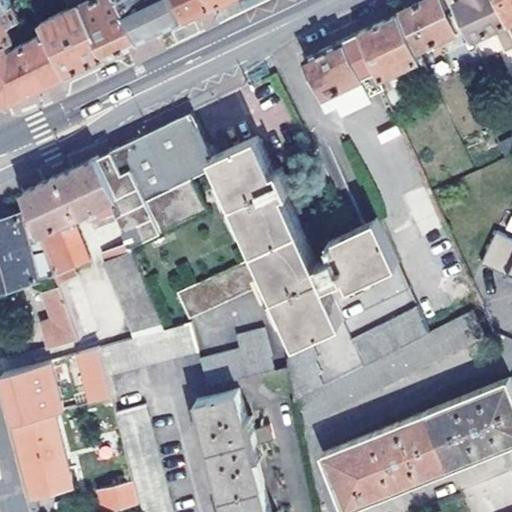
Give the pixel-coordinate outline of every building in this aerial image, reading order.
[(0,0),(0,8),(13,2),(12,0),(0,0)] [(108,51),(82,0),(69,0),(73,7),(45,21),(50,31),(69,70),(87,61),(108,51)] [(90,0),(82,0),(108,51),(130,41),(140,36),(123,0),(92,0),(91,1),(90,0)] [(123,0),(140,36),(161,26),(184,15),(186,14),(179,0),(123,0)] [(213,0),(179,0),(186,14),(191,12),(214,1),(213,0)] [(417,50),(458,31),(443,0),(420,0),(398,11),(417,50)] [(511,48),(511,29),(509,22),(498,0),(458,0),(455,2),(472,37),(496,26),(507,50),(511,48)] [(511,0),(498,0),(509,22),(511,20),(511,0)] [(16,38),(15,35),(9,24),(21,19),(13,2),(0,8),(0,45),(8,41),(16,38)] [(411,82),(428,73),(417,50),(398,11),(378,20),(360,29),(386,86),(398,80),(408,76),(411,82)] [(395,105),(386,86),(360,29),(338,39),(306,54),(330,105),(335,103),(344,107),(345,112),(374,98),(372,94),(382,89),(391,107),(395,105)] [(12,49),(8,41),(0,45),(0,94),(6,96),(13,96),(62,73),(69,70),(50,31),(12,49)] [(469,54),(458,31),(417,50),(428,73),(434,85),(456,75),(451,63),(469,54)] [(416,93),(434,85),(428,73),(411,82),(416,93)] [(386,86),(395,105),(399,113),(410,107),(398,80),(386,86)] [(129,237),(130,241),(210,206),(196,175),(219,165),(299,331),(286,337),(291,364),(296,392),(300,390),(431,324),(379,211),(331,234),(337,246),(318,255),(259,132),(213,155),(191,109),(145,131),(114,146),(109,148),(101,152),(118,192),(112,194),(117,208),(129,237)] [(41,230),(74,214),(78,212),(80,216),(88,212),(86,208),(94,204),(100,215),(117,208),(112,194),(118,192),(101,152),(86,159),(53,175),(25,189),(34,211),(41,230)] [(0,284),(57,270),(41,230),(34,211),(0,218),(0,284)] [(41,230),(57,270),(90,256),(74,214),(41,230)] [(511,236),(497,231),(485,261),(511,272),(511,236)] [(105,257),(132,246),(130,241),(129,237),(102,248),(105,257)] [(132,246),(105,257),(135,333),(163,325),(153,300),(145,278),(132,246)] [(190,312),(264,276),(251,249),(177,286),(190,312)] [(145,278),(153,300),(162,297),(153,275),(145,278)] [(46,319),(55,341),(82,333),(61,281),(48,286),(58,314),(46,319)] [(313,417),(489,328),(476,301),(431,324),(300,390),(313,417)] [(191,317),(163,325),(135,333),(101,342),(108,370),(198,345),(191,317)] [(207,381),(274,363),(264,321),(236,328),(239,342),(200,352),(207,381)] [(81,348),(93,396),(113,390),(108,370),(101,342),(81,348)] [(16,416),(55,406),(64,403),(52,356),(4,370),(10,394),(16,416)] [(511,373),(511,370),(325,448),(347,501),(511,435),(511,373)] [(271,511),(252,439),(266,436),(262,420),(248,424),(237,384),(195,394),(225,511),(271,511)] [(144,511),(174,511),(145,398),(117,405),(135,476),(141,497),(144,511)] [(24,446),(36,492),(74,481),(55,406),(16,416),(24,446)] [(100,485),(106,508),(116,505),(141,497),(135,476),(100,485)]
